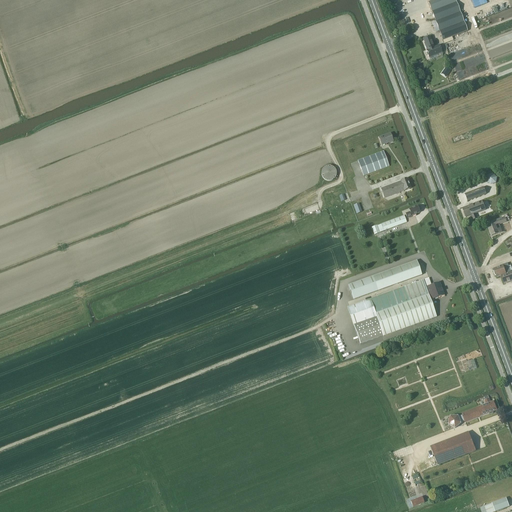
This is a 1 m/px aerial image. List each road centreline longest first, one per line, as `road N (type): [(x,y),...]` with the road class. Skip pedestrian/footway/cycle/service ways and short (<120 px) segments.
road 1 (unclassified): [(363,0),(511,398)]
road 2 (primary): [(511,375),(372,0)]
road 3 (track): [(0,326),(369,188)]
road 4 (track): [(336,315),(0,450)]
